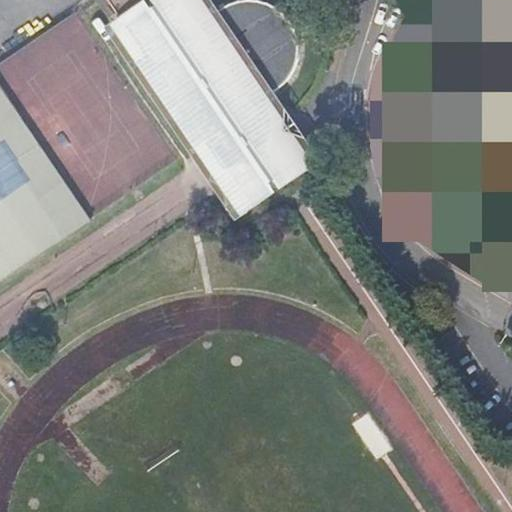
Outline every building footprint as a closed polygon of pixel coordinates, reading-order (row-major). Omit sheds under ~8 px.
[(184,0),(110,0),(128,26),(207,143),(227,172),(227,171),(247,163),(251,168),(260,163),(271,148),(273,118),(270,106),(272,91),(272,88),(285,85),(296,69),(299,59),(300,39),(292,22),(278,8),(260,1),(240,1),(222,9),(215,16),(208,25),(204,28),(184,0)] [(215,0),(184,0),(204,28),(208,25),(215,16),(222,9),(215,0)] [(338,30),(360,29),(359,0),(305,0),(306,31),(338,31),(338,30)] [(128,26),(122,18),(107,28),(237,220),(311,170),(323,162),(290,115),(272,88),(272,91),(270,106),(273,118),(271,148),(260,163),(251,168),(247,163),(227,171),(227,172),(207,143),(128,26)] [(511,82),(509,79),(457,128),(466,138),(454,149),(467,163),(479,152),(511,188),(511,82)] [(0,83),(0,286),(94,223),(0,83)]
